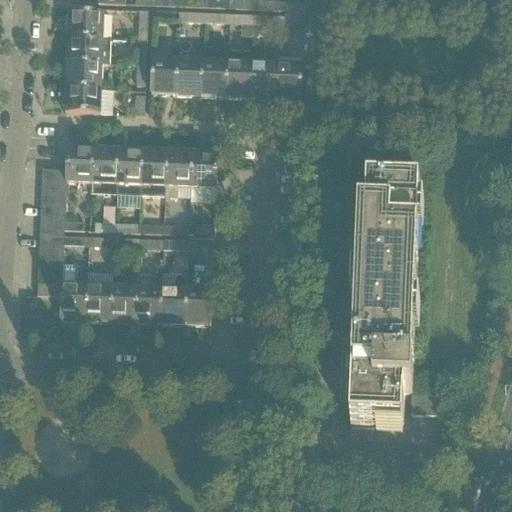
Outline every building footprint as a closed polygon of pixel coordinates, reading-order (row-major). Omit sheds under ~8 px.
[(135,0),(135,8),(155,9),(155,0),(135,0)] [(174,0),(155,0),(155,9),(176,10),(176,0),(174,0)] [(185,10),(205,11),(205,1),(185,1),(185,10)] [(205,1),(205,11),(225,11),(226,2),(205,1)] [(234,12),(254,13),(254,3),(234,3),(234,12)] [(254,3),(254,13),(275,13),(275,4),(254,3)] [(284,9),(284,17),(304,18),(304,10),(284,9)] [(67,41),(67,42),(104,44),(105,18),(104,18),(104,13),(79,12),(79,17),(68,17),(68,18),(70,18),(69,41),(67,41)] [(138,35),(148,35),(148,15),(139,15),(138,35)] [(155,16),(154,25),(174,26),(174,17),(155,16)] [(185,17),(184,26),(204,27),(204,18),(185,17)] [(304,18),(284,17),(284,26),(304,27),(304,18)] [(204,18),(204,27),(224,28),(224,19),(204,18)] [(233,19),(233,28),(253,29),(254,20),(233,19)] [(254,20),(253,29),(278,30),(279,21),(254,20)] [(66,66),(66,67),(103,69),(109,69),(110,44),(104,44),(67,42),(67,43),(69,43),(68,66),(66,66)] [(133,46),(133,53),(138,54),(147,54),(147,46),(133,46)] [(250,102),(252,66),(252,54),(228,53),(227,65),(226,101),(226,99),(250,100),(250,102)] [(138,54),(137,71),(146,71),(147,54),(138,54)] [(252,66),(250,102),(251,102),(251,100),(274,101),(274,103),(275,103),(277,67),(277,60),(277,56),(266,56),(266,66),(252,66)] [(277,67),(275,103),(276,103),(276,101),(299,102),(299,104),(301,104),(301,103),(311,104),(313,61),(302,61),(277,60),(277,67)] [(175,99),(176,99),(177,63),(153,62),(151,98),(152,98),(152,96),(175,97),(175,99)] [(200,100),(201,100),(202,64),(177,63),(176,99),(177,99),(177,97),(200,98),(200,100)] [(225,101),(226,101),(227,65),(202,64),(201,100),(202,98),(225,99),(225,101)] [(65,91),(65,92),(101,93),(102,93),(103,69),(66,67),(66,68),(68,68),(67,91),(65,91)] [(146,71),(137,71),(136,90),(146,91),(146,71)] [(64,116),(64,117),(69,117),(96,118),(100,119),(112,119),(113,94),(101,93),(65,92),(67,92),(66,116),(64,116)] [(135,120),(144,120),(144,100),(135,100),(135,120)] [(67,174),(66,186),(66,187),(91,188),(93,152),(92,152),(92,154),(68,153),(68,151),(67,151),(67,174)] [(93,152),(91,188),(91,197),(116,198),(117,153),(117,155),(93,154),(93,152)] [(118,153),(117,153),(116,198),(140,199),(142,154),(141,154),(141,156),(118,155),(118,153)] [(143,154),(142,154),(140,199),(165,200),(167,155),(166,155),(166,157),(143,156),(143,154)] [(168,155),(167,155),(165,200),(165,201),(177,201),(177,191),(190,191),(192,156),(191,156),(191,158),(168,157),(168,155)] [(193,156),(192,156),(190,191),(216,192),(217,157),(216,157),(216,159),(193,158),(193,156)] [(42,173),(41,185),(66,186),(67,174),(42,173)] [(41,185),(41,197),(65,198),(66,187),(66,186),(41,185)] [(352,406),(351,430),(404,432),(405,408),(405,397),(411,397),(411,395),(413,396),(421,193),(361,191),(354,355),(352,406)] [(41,197),(40,209),(65,210),(65,198),(41,197)] [(40,209),(40,221),(64,222),(65,210),(40,209)] [(64,234),(64,225),(64,222),(40,221),(39,233),(64,234)] [(84,225),(64,225),(64,234),(84,235),(84,225)] [(95,228),(94,236),(114,237),(114,229),(95,228)] [(114,229),(114,237),(139,238),(139,230),(114,229)] [(189,240),(188,243),(193,244),(214,244),(214,234),(214,230),(189,229),(189,231),(189,240)] [(145,230),(144,238),(164,239),(164,230),(145,230)] [(164,230),(164,239),(189,240),(189,231),(164,230)] [(64,252),(64,249),(64,240),(39,239),(39,251),(64,252)] [(84,241),(64,240),(64,249),(83,250),(84,241)] [(94,242),(93,251),(113,252),(114,243),(94,242)] [(114,243),(113,252),(138,253),(139,244),(114,243)] [(139,244),(138,253),(163,254),(163,245),(139,244)] [(188,255),(187,261),(213,262),(214,244),(193,244),(193,245),(193,246),(188,246),(188,255)] [(163,245),(163,254),(188,255),(188,246),(163,245)] [(39,251),(38,263),(63,264),(64,252),(39,251)] [(38,263),(38,275),(63,276),(63,268),(63,264),(38,263)] [(61,300),(60,324),(61,324),(62,322),(85,323),(84,325),(86,325),(86,323),(87,289),(88,277),(77,277),(77,269),(63,268),(63,276),(62,289),(61,300)] [(38,275),(37,287),(62,289),(63,276),(38,275)] [(161,292),(160,328),(161,328),(161,326),(184,327),(184,329),(185,329),(186,293),(187,279),(175,279),(175,293),(161,292)] [(159,328),(160,328),(161,292),(162,283),(137,282),(137,291),(135,327),(136,327),(136,325),(159,326),(159,328)] [(37,300),(61,300),(62,289),(37,287),(37,300)] [(109,326),(110,326),(112,290),(87,289),(86,323),(110,324),(109,326)] [(134,327),(135,327),(137,291),(112,290),(110,326),(111,326),(111,324),(134,325),(134,327)] [(186,293),(185,329),(185,327),(209,328),(209,329),(210,330),(212,294),(186,293)] [(427,396),(413,396),(411,395),(411,397),(410,419),(426,420),(427,396)] [(426,420),(441,420),(442,397),(427,396),(426,420)] [(349,477),(364,477),(365,454),(350,454),(349,477)] [(364,477),(379,478),(380,455),(365,454),(364,477)] [(379,478),(394,478),(395,455),(380,455),(379,478)] [(394,478),(409,479),(410,456),(395,455),(394,478)] [(409,479),(424,480),(424,457),(410,456),(409,479)] [(424,480),(438,480),(439,457),(424,457),(424,480)]
